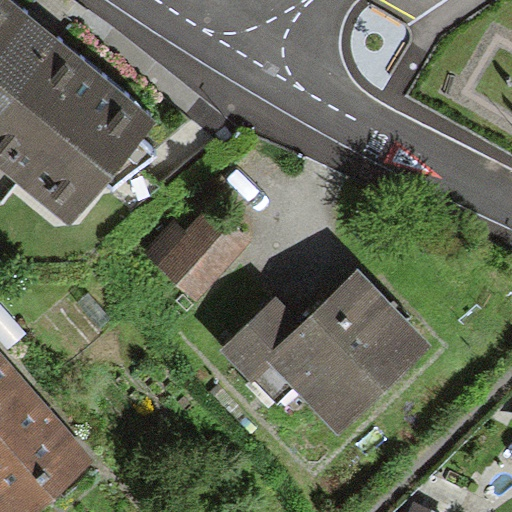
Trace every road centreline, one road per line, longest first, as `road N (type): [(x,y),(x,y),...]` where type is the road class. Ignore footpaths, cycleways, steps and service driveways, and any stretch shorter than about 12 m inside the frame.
road 1 (tertiary): [(511,204),(435,169),(248,58)]
road 2 (track): [(372,511),(511,370)]
